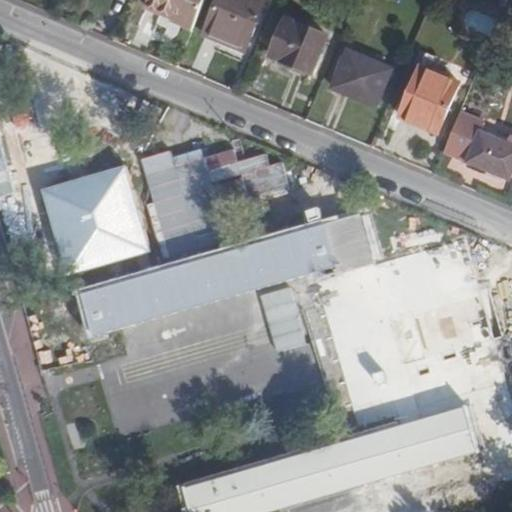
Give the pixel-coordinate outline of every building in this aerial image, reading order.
[(181,22),(194,29),(206,0),(151,0),(150,4),(176,15),(184,19),(181,22)] [(250,51),(271,0),(222,0),(208,32),(250,51)] [(331,37),(289,20),(273,57),(315,74),(331,37)] [(395,68),(353,51),(337,88),(378,106),(395,68)] [(442,131),(462,82),(425,67),(405,114),(442,131)] [(0,83),(18,80),(15,68),(0,72),(0,83)] [(471,160),(511,176),(511,174),(511,141),(484,130),(471,160)] [(130,266),(66,285),(81,340),(100,334),(100,338),(337,268),(338,274),(378,262),(363,215),(147,279),(135,282),(130,266)] [(127,257),(130,266),(135,282),(147,279),(139,252),(127,257)] [(511,287),(380,325),(409,425),(468,408),(468,411),(493,404),(476,343),(511,333),(511,287)] [(284,511),(480,455),(468,411),(468,408),(409,425),(189,489),(195,511),(284,511)]
